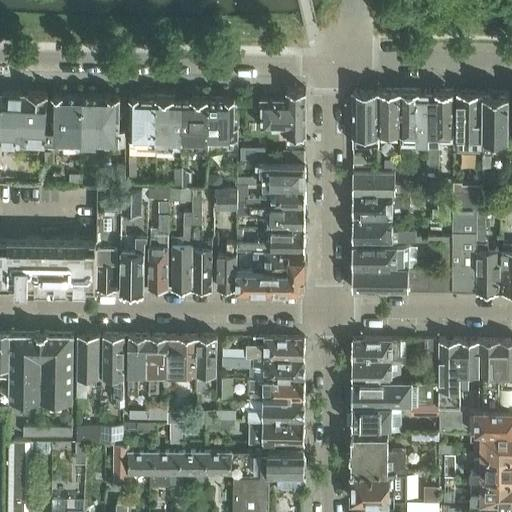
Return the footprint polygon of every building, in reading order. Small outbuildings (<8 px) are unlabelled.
[(287,142),(306,142),(306,87),(287,87),(287,98),(261,97),(261,99),(251,99),(251,112),(261,112),(260,124),(287,124),(287,142)] [(379,142),(379,133),(379,89),(353,88),(353,141),(379,142)] [(402,89),(379,89),(379,133),(402,133),(402,89)] [(419,89),(402,89),(402,133),(402,141),(429,141),(430,90),(419,90),(419,89)] [(453,133),(453,90),(435,89),(435,90),(430,90),(429,141),(429,164),(440,164),(440,133),(453,133)] [(482,165),(482,90),(457,90),(457,137),(471,137),(471,145),(477,145),(477,153),(475,153),(475,165),(482,165)] [(509,91),(482,90),(482,165),(492,165),(492,137),(509,138),(509,91)] [(0,138),(23,140),(23,143),(45,145),(45,140),(46,125),(48,92),(28,91),(28,93),(3,91),(1,119),(0,118),(0,138)] [(52,125),(46,125),(45,140),(81,141),(81,95),(63,94),(63,93),(53,93),(52,125)] [(106,95),(81,95),(81,141),(125,141),(126,95),(106,94),(106,95)] [(129,145),(155,145),(156,96),(139,96),(139,95),(129,95),(129,145)] [(181,148),(182,97),(175,96),(156,96),(155,145),(155,147),(172,148),(181,148)] [(208,138),(208,97),(208,96),(191,96),(191,97),(182,97),(181,148),(208,148),(208,138)] [(226,97),(208,97),(208,138),(238,138),(238,97),(226,97)] [(306,149),(284,149),(284,162),(306,162),(306,149)] [(353,162),(365,162),(365,153),(353,153),(353,162)] [(261,171),(264,171),(273,171),(273,182),(305,182),(306,162),(284,162),(257,161),(257,166),(261,166),(261,171)] [(181,180),(180,185),(191,185),(191,170),(181,164),(181,165),(181,180)] [(353,193),(410,193),(417,193),(417,189),(410,189),(410,181),(404,181),(404,184),(397,184),(397,170),(353,170),(353,193)] [(97,237),(97,238),(97,285),(122,285),(122,185),(98,184),(97,237)] [(122,185),(122,285),(122,286),(145,286),(145,241),(147,241),(147,185),(122,185)] [(147,185),(147,196),(169,196),(169,185),(147,185)] [(169,185),(169,196),(194,196),(194,185),(191,185),(180,185),(169,185)] [(194,185),(194,212),(193,286),(213,287),(213,240),(202,240),(203,185),(194,185)] [(238,206),(238,185),(215,185),(215,206),(238,206)] [(262,205),(305,205),(305,186),(273,186),(273,197),(262,197),(262,205)] [(453,266),(453,277),(453,289),(477,290),(478,240),(484,240),(484,196),(482,196),(482,189),(453,189),(453,216),(453,234),(453,240),(453,266)] [(511,189),(502,189),(502,199),(511,198),(511,189)] [(410,193),(353,193),(353,214),(401,214),(402,203),(410,204),(410,193)] [(453,193),(442,193),(442,216),(453,216),(453,193)] [(305,205),(262,205),(256,205),(256,214),(272,214),(272,225),(305,226),(305,205)] [(173,234),(173,286),(193,286),(194,212),(184,212),(184,234),(173,234)] [(149,245),(149,285),(149,286),(169,286),(169,214),(160,214),(160,228),(151,228),(151,245),(149,245)] [(443,240),(453,240),(453,234),(415,234),(415,229),(393,229),(393,218),(353,218),(353,240),(443,240)] [(237,249),(255,249),(305,250),(305,230),(271,229),(271,241),(237,241),(237,249)] [(0,236),(0,283),(97,285),(97,238),(97,237),(0,236)] [(237,287),(237,269),(237,249),(237,241),(237,236),(234,236),(233,241),(228,241),(228,252),(218,252),(218,287),(237,287)] [(501,290),(511,290),(511,239),(503,240),(503,248),(501,248),(501,290)] [(453,266),(453,240),(443,240),(443,266),(453,266)] [(487,240),(484,240),(478,240),(477,290),(499,290),(499,248),(487,248),(487,240)] [(353,243),(353,265),(409,266),(409,244),(353,243)] [(237,269),(237,287),(301,287),(305,283),(305,250),(255,249),(255,269),(237,269)] [(409,266),(353,265),(353,288),(409,289),(409,266)] [(420,266),(409,266),(409,289),(420,289),(420,266)] [(431,266),(420,266),(420,289),(431,289),(431,266)] [(442,266),(431,266),(431,289),(442,289),(442,266)] [(442,289),(453,289),(453,277),(453,266),(442,266),(442,289)] [(10,332),(0,331),(0,374),(9,374),(10,332)] [(73,400),(73,333),(48,332),(48,331),(35,331),(35,332),(10,332),(9,374),(9,399),(73,400)] [(99,378),(100,333),(78,333),(77,395),(86,395),(87,377),(99,378)] [(124,403),(125,333),(104,333),(103,378),(114,378),(114,403),(124,403)] [(138,380),(148,380),(148,372),(149,334),(129,333),(129,392),(138,392),(138,380)] [(148,372),(148,380),(148,392),(157,392),(157,380),(169,380),(169,372),(169,334),(149,334),(148,372)] [(169,372),(196,373),(196,372),(196,334),(169,334),(169,372)] [(196,372),(196,373),(196,392),(201,393),(201,388),(206,388),(206,373),(217,373),(218,334),(196,334),(196,372)] [(223,356),(305,356),(305,336),(264,335),(264,343),(246,343),(246,350),(223,350),(223,356)] [(353,336),(352,358),(400,359),(405,359),(405,353),(400,353),(400,337),(353,336)] [(435,337),(427,337),(426,359),(434,359),(435,337)] [(440,337),(440,406),(460,406),(460,385),(461,338),(440,337)] [(481,338),(461,338),(460,385),(468,386),(468,372),(481,372),(481,338)] [(480,402),(511,402),(511,338),(481,338),(481,372),(480,402)] [(305,377),(305,356),(223,356),(224,366),(264,366),(264,377),(305,377)] [(400,359),(352,358),(352,379),(405,380),(405,376),(400,376),(400,359)] [(222,377),(222,398),(232,398),(232,377),(222,377)] [(305,398),(305,377),(264,377),(263,398),(305,398)] [(352,379),(352,403),(401,403),(412,403),(412,380),(405,380),(352,379)] [(242,419),(304,420),(305,398),(263,398),(247,398),(247,415),(242,415),(242,419)] [(401,403),(352,403),(352,425),(391,425),(391,407),(401,408),(401,403)] [(439,404),(429,403),(429,414),(439,414),(439,404)] [(440,430),(472,430),(511,430),(511,406),(460,406),(440,406),(440,430)] [(148,408),(148,411),(148,417),(168,417),(168,410),(168,408),(148,408)] [(220,419),(234,419),(235,419),(235,410),(218,409),(218,419),(220,419)] [(168,421),(171,421),(181,421),(183,421),(183,411),(168,410),(168,417),(168,421)] [(196,421),(198,421),(206,421),(216,421),(216,419),(216,411),(196,410),(196,421)] [(220,419),(218,419),(216,419),(216,421),(206,421),(206,429),(220,429),(220,427),(220,419)] [(304,441),(304,420),(242,419),(242,424),(249,424),(249,441),(304,441)] [(73,424),(26,421),(26,431),(73,433),(73,424)] [(137,421),(138,430),(154,430),(154,421),(137,421)] [(181,438),(181,430),(181,421),(171,421),(171,438),(181,438)] [(183,421),(181,421),(181,430),(198,430),(198,421),(196,421),(183,421)] [(100,442),(114,442),(124,442),(124,425),(101,425),(101,428),(100,442)] [(86,442),(100,442),(101,428),(77,427),(77,442),(86,442)] [(511,453),(511,430),(472,430),(472,453),(481,453),(511,453)] [(351,472),(352,472),(387,472),(388,433),(352,433),(352,435),(352,447),(351,447),(351,457),(352,457),(352,469),(351,469),(351,472)] [(29,511),(30,442),(8,442),(7,511),(29,511)] [(86,442),(77,442),(77,453),(86,453),(86,442)] [(128,472),(128,450),(128,442),(124,442),(114,442),(114,481),(117,481),(128,481),(128,472)] [(181,449),(154,450),(154,480),(170,480),(170,472),(181,472),(181,449)] [(206,449),(181,449),(181,472),(192,472),(192,485),(205,485),(205,472),(206,472),(206,449)] [(231,449),(206,449),(206,472),(231,472),(231,449)] [(252,471),(304,471),(304,449),(256,449),(231,449),(231,472),(252,471)] [(154,480),(154,450),(128,450),(128,472),(149,472),(149,480),(154,480)] [(511,477),(511,453),(481,453),(481,468),(472,468),(472,477),(511,477)] [(396,472),(387,472),(352,472),(351,500),(395,501),(396,472)] [(298,511),(303,511),(302,476),(279,477),(280,488),(296,487),(296,496),(298,496),(298,511)] [(269,511),(270,477),(235,477),(234,511),(269,511)] [(511,501),(511,477),(472,477),(472,501),(511,501)] [(127,511),(128,481),(117,481),(116,511),(127,511)]
